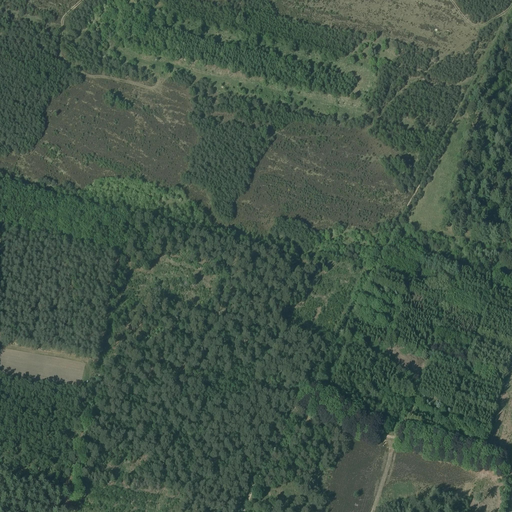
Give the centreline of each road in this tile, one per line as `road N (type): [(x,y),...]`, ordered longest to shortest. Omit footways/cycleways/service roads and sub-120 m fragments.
road 1 (track): [(242,511),(511,8)]
road 2 (track): [(511,472),(359,428),(303,396)]
